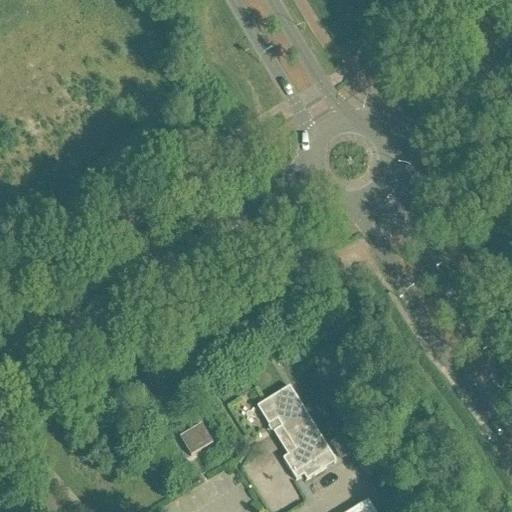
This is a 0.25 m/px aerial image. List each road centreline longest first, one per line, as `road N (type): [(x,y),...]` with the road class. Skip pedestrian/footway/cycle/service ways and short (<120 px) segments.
road 1 (secondary): [(498,419),(491,377),(383,183)]
road 2 (secondary): [(355,204),(462,389),(498,419)]
road 3 (tertiary): [(0,373),(196,259)]
road 4 (secondary): [(235,0),(317,140)]
road 5 (unclassified): [(387,160),(510,67)]
road 6 (unclassified): [(510,67),(371,133)]
road 7 (secondary): [(343,126),(264,0)]
road 8 (tertiary): [(196,259),(326,198)]
road 9 (tertiary): [(308,170),(196,259)]
